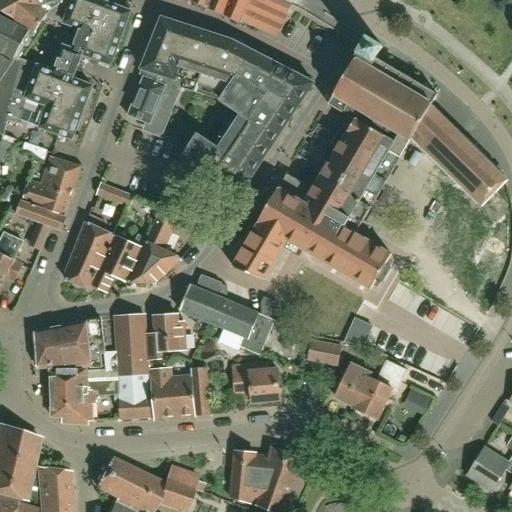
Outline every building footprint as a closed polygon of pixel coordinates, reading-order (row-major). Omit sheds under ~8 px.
[(39,3),(36,0),(0,0),(0,11),(35,33),(47,17),(39,3)] [(64,24),(80,30),(72,53),(62,50),(54,72),(24,62),(8,122),(19,125),(26,130),(35,130),(36,127),(40,129),(72,140),(93,87),(73,80),(82,55),(111,66),(131,12),(98,0),(73,0),(64,24)] [(73,0),(36,0),(39,3),(47,17),(64,24),(73,0)] [(266,32),(269,25),(273,17),(280,1),(278,0),(185,0),(240,24),(242,21),(266,32)] [(0,49),(19,60),(35,33),(0,11),(0,49)] [(232,42),(162,19),(141,70),(145,72),(182,87),(182,89),(221,102),(237,112),(214,147),(198,136),(185,156),(242,193),(314,84),(232,42)] [(260,225),(234,268),(265,281),(289,242),(372,290),(392,256),(356,235),(411,140),(479,205),(504,178),(431,107),(438,96),(375,59),(382,48),(368,39),(328,106),(355,121),(313,191),(287,176),(258,224),(260,225)] [(0,82),(15,60),(0,53),(0,82)] [(24,62),(19,60),(18,61),(15,60),(0,82),(0,135),(4,137),(4,136),(8,122),(24,62)] [(182,87),(145,72),(128,117),(146,124),(151,126),(154,117),(164,120),(173,96),(178,98),(182,89),(182,87)] [(22,202),(65,217),(81,168),(51,158),(43,189),(29,184),(22,202)] [(139,200),(134,197),(106,186),(101,184),(97,196),(129,209),(133,201),(138,203),(139,200)] [(10,213),(17,215),(22,202),(15,199),(10,213)] [(65,217),(22,202),(17,215),(17,216),(37,224),(50,228),(60,232),(65,217)] [(127,282),(126,283),(154,284),(181,259),(163,251),(172,232),(197,242),(210,227),(186,217),(162,208),(147,239),(127,282)] [(115,237),(100,229),(104,221),(90,215),(86,223),(65,279),(90,291),(93,286),(92,286),(115,237)] [(14,262),(23,242),(4,233),(0,241),(0,289),(6,278),(14,282),(22,265),(14,262)] [(127,282),(147,239),(139,235),(134,246),(115,237),(92,286),(93,286),(107,292),(115,276),(127,282)] [(196,289),(217,297),(222,284),(201,276),(196,289)] [(217,297),(196,289),(190,286),(180,311),(244,338),(240,347),(260,356),(275,321),(217,297)] [(260,305),(262,316),(270,319),(278,303),(264,297),(260,305)] [(341,336),(440,376),(446,362),(411,348),(415,338),(351,312),(341,336)] [(145,338),(147,360),(164,359),(169,359),(168,352),(186,351),(184,323),(178,324),(178,315),(154,317),(155,337),(145,338)] [(120,387),(120,404),(120,420),(151,418),(148,372),(147,360),(145,338),(144,316),(131,317),(115,318),(117,350),(104,350),(104,354),(105,371),(119,371),(120,387)] [(101,355),(104,354),(104,350),(100,319),(36,332),(38,369),(83,365),(83,368),(102,367),(101,355)] [(338,368),(343,346),(311,340),(307,362),(338,368)] [(355,407),(354,409),(378,420),(392,390),(397,392),(407,371),(387,361),(377,382),(370,378),(369,378),(355,407)] [(233,366),(236,394),(251,393),(252,404),(281,401),(278,369),(270,370),(269,363),(233,366)] [(369,378),(370,378),(371,374),(351,365),(336,398),(355,407),(369,378)] [(192,377),(196,416),(210,415),(206,369),(192,370),(192,377)] [(86,382),(86,371),(86,370),(50,371),(51,401),(68,400),(67,383),(86,382)] [(165,370),(151,371),(155,417),(155,420),(196,416),(192,377),(171,379),(170,370),(165,370)] [(68,400),(51,401),(51,418),(63,419),(63,425),(88,427),(88,418),(88,406),(94,405),(94,393),(98,393),(98,396),(115,395),(115,404),(120,404),(120,387),(119,371),(105,371),(86,371),(86,382),(67,383),(68,400)] [(26,496),(32,469),(39,439),(0,426),(0,494),(25,502),(26,496)] [(511,474),(511,472),(511,458),(509,463),(486,448),(468,476),(491,491),(505,469),(511,474)] [(257,453),(233,451),(228,498),(252,505),(252,501),(259,502),(258,505),(280,511),(281,511),(294,485),(298,476),(303,457),(272,449),(271,458),(257,457),(257,453)] [(152,511),(157,503),(180,511),(186,511),(193,491),(201,493),(204,485),(196,483),(197,478),(170,469),(163,486),(110,460),(107,466),(103,464),(99,471),(103,473),(96,487),(122,501),(119,505),(133,511),(152,511)] [(38,508),(64,511),(73,511),(70,472),(37,469),(37,470),(32,469),(26,496),(39,499),(38,508)] [(0,499),(0,511),(37,511),(38,508),(17,502),(16,505),(0,499)] [(323,511),(338,511),(339,500),(324,500),(323,511)] [(133,511),(119,505),(114,502),(109,511),(133,511)]
